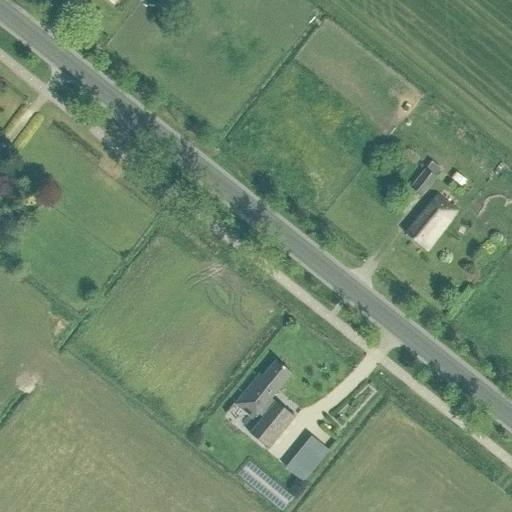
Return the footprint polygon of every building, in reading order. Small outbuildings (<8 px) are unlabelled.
[(431,162),(425,170),(426,171),(434,177),(440,169),(431,162)] [(426,171),(412,188),(419,195),(434,177),(426,171)] [(426,252),(457,212),(436,196),(405,236),(426,252)] [(21,220),(10,212),(2,221),(13,230),(21,220)] [(259,374),(235,404),(255,420),(257,417),(260,420),(249,434),(250,435),(251,433),(265,444),(264,446),(268,449),(294,417),(275,401),(274,402),(270,399),(291,373),(275,360),(263,376),(259,374)] [(309,473),(320,459),(304,446),(293,460),(309,473)]
